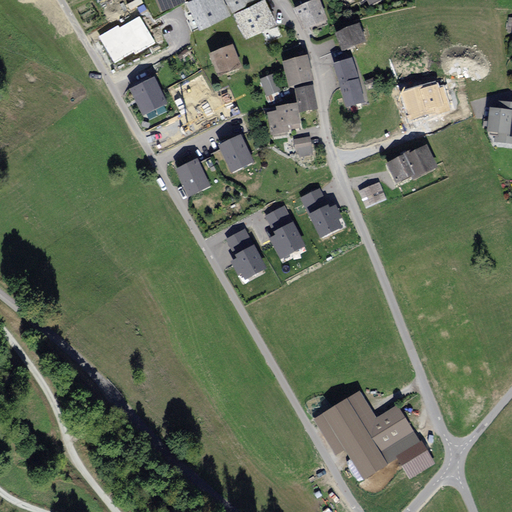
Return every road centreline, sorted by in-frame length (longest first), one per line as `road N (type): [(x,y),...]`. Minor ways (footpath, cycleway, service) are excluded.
road 1 (unclassified): [(359,511),(62,0)]
road 2 (residential): [(453,463),(332,163),(320,83),(278,0)]
road 3 (unclassified): [(231,511),(70,351),(0,295)]
road 4 (track): [(0,326),(115,511)]
